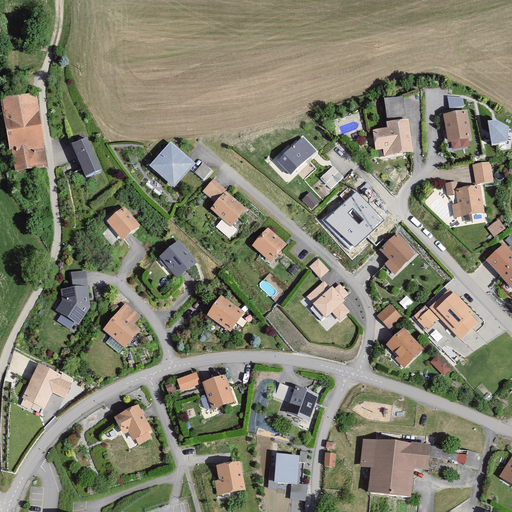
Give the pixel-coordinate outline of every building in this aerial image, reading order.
[(28,36),(25,44),(45,50),(50,35),(40,32),(38,39),(28,36)] [(36,96),(1,102),(14,174),(49,168),(36,96)] [(386,97),(387,118),(406,117),(405,96),(386,97)] [(450,96),(449,106),(465,107),(465,97),(450,96)] [(467,112),(444,116),(448,143),(454,142),(455,149),(470,147),(469,141),(472,140),(467,112)] [(497,120),(489,121),(492,143),(507,141),(509,127),(497,120)] [(389,130),(375,132),(378,151),(384,152),(385,158),(415,154),(409,121),(388,125),(389,130)] [(304,137),(279,162),(292,176),(318,151),(304,137)] [(87,140),(72,146),(86,179),(101,172),(87,140)] [(172,144),(151,169),(175,190),(196,165),(172,144)] [(475,165),(478,184),(494,182),(491,162),(475,165)] [(203,164),(195,173),(205,181),(212,171),(203,164)] [(334,167),(321,178),(332,189),(344,178),(334,167)] [(214,180),(204,192),(217,203),(227,191),(214,180)] [(457,190),(459,190),(457,182),(444,184),(446,196),(457,194),(457,190)] [(459,190),(457,190),(457,194),(459,204),(452,205),(454,219),(486,215),(482,187),(459,190)] [(227,193),(212,211),(232,228),(247,210),(227,193)] [(320,203),(310,193),(302,201),(313,211),(320,203)] [(383,220),(357,193),(328,220),(355,247),(383,220)] [(125,207),(107,222),(124,242),(141,227),(125,207)] [(498,220),(488,228),(495,236),(505,228),(498,220)] [(268,229),(253,247),(273,264),(288,246),(268,229)] [(398,235),(381,252),(390,262),(386,266),(395,276),(418,255),(398,235)] [(179,241),(160,257),(180,280),(199,264),(179,241)] [(511,253),(504,246),(488,262),(511,286),(511,253)] [(319,260),(310,267),(321,279),(329,271),(319,260)] [(71,274),(73,289),(88,287),(87,272),(71,274)] [(325,282),(307,298),(327,321),(335,315),(341,321),(352,312),(342,301),(333,291),(325,282)] [(340,285),(333,291),(342,301),(349,295),(340,285)] [(73,289),(62,291),(63,302),(57,311),(79,326),(91,308),(88,287),(73,289)] [(450,291),(418,321),(428,331),(440,319),(462,342),(482,323),(450,291)] [(243,312),(222,297),(209,314),(230,330),(243,312)] [(125,304),(103,331),(126,350),(142,331),(135,326),(142,317),(125,304)] [(391,304),(377,316),(389,329),(403,317),(391,304)] [(406,330),(388,347),(398,357),(395,359),(405,369),(425,350),(406,330)] [(438,356),(431,362),(444,376),(451,370),(438,356)] [(39,364),(20,405),(32,411),(35,405),(45,409),(53,393),(65,399),(72,384),(61,378),(62,375),(39,364)] [(199,383),(196,373),(178,380),(182,390),(199,383)] [(226,376),(203,385),(213,411),(236,402),(226,376)] [(318,396),(297,388),(286,419),(307,427),(318,396)] [(139,404),(114,418),(123,436),(129,433),(134,442),(137,441),(150,434),(154,432),(139,404)] [(150,434),(137,441),(139,445),(152,439),(150,434)] [(432,446),(364,440),(361,469),(372,470),(370,494),(412,498),(415,470),(429,472),(432,446)] [(458,462),(467,462),(467,449),(459,448),(458,462)] [(336,465),(337,453),(326,452),(326,465),(336,465)] [(299,458),(278,456),(276,486),(291,487),(290,501),(307,502),(308,485),(297,484),(299,458)] [(511,460),(500,478),(511,485),(511,460)] [(241,463),(217,468),(220,481),(215,482),(218,497),(247,491),(241,463)]
